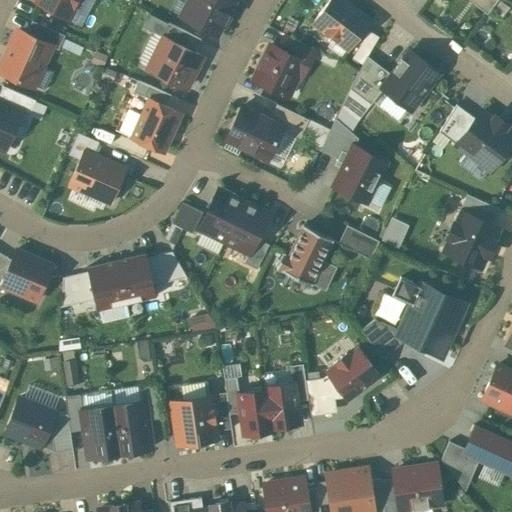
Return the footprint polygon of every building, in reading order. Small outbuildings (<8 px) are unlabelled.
[(35,0),(35,1),(67,18),(74,6),(78,4),(80,0),(35,0)] [(233,0),(186,0),(179,15),(216,34),(233,0)] [(342,0),(327,0),(311,21),(347,49),(369,20),(342,0)] [(477,0),(475,3),(474,4),(486,13),(496,0),(477,0)] [(31,20),(25,32),(51,44),(50,45),(57,49),(64,34),(31,20)] [(160,35),(163,36),(194,51),(200,39),(167,22),(160,35)] [(25,32),(17,29),(0,65),(0,70),(32,85),(50,45),(51,44),(25,32)] [(377,36),(367,30),(351,57),(361,62),(377,36)] [(283,33),(276,47),(307,62),(310,56),(314,48),(284,33),(283,34),(283,33)] [(194,51),(163,36),(147,68),(184,87),(201,55),(194,51)] [(269,44),(252,78),(283,93),(292,75),(299,79),(307,62),(276,47),(269,44)] [(333,58),(314,48),(310,56),(330,65),(333,58)] [(437,71),(409,49),(402,58),(401,56),(391,69),(393,70),(391,73),(381,86),(382,87),(409,108),(437,71)] [(381,86),(391,73),(367,55),(362,63),(358,69),(349,87),(370,103),(382,87),(381,86)] [(148,98),(165,105),(170,95),(137,80),(132,91),(148,98)] [(1,85),(0,87),(0,100),(21,110),(20,111),(28,114),(34,99),(1,85)] [(165,105),(148,98),(131,137),(162,151),(179,112),(165,105)] [(0,100),(0,147),(4,149),(20,111),(21,110),(0,100)] [(438,130),(455,143),(474,118),(455,103),(438,130)] [(269,118),(241,104),(226,139),(268,158),(282,129),(284,125),(269,118)] [(284,125),(282,129),(300,137),(309,119),(277,104),(269,118),(284,125)] [(492,118),(480,109),(474,118),(455,143),(489,169),(511,138),(511,132),(503,126),(492,118)] [(494,115),(492,118),(503,126),(505,124),(494,115)] [(352,145),(353,145),(357,137),(334,117),(318,150),(336,158),(335,159),(343,163),(352,145)] [(353,145),(352,145),(343,163),(332,185),(365,200),(384,160),(353,145)] [(83,150),(69,183),(111,202),(125,168),(83,150)] [(202,229),(224,240),(243,200),(218,188),(199,228),(202,229)] [(461,210),(491,224),(499,208),(466,192),(458,211),(460,212),(461,210)] [(269,212),(243,200),(224,240),(249,252),(256,237),(269,212)] [(172,223),(182,227),(192,206),(182,201),(172,223)] [(202,211),(192,206),(182,227),(192,232),(202,211)] [(491,224),(461,210),(460,212),(455,223),(453,222),(446,236),(449,237),(443,249),(480,266),(485,253),(488,254),(494,241),(491,240),(497,227),(491,224)] [(390,213),(380,237),(397,245),(408,221),(390,213)] [(346,224),(338,242),(370,257),(378,239),(346,224)] [(322,260),(332,238),(303,225),(288,255),(283,252),(276,266),(311,283),(311,282),(322,260)] [(224,240),(202,229),(195,244),(217,254),(224,240)] [(269,244),(256,237),(249,252),(244,262),(257,268),(269,244)] [(389,260),(394,249),(382,243),(377,255),(389,260)] [(12,259),(1,284),(37,300),(51,264),(16,249),(12,259)] [(172,251),(146,257),(153,284),(186,276),(172,251)] [(0,252),(0,286),(1,284),(12,259),(0,252)] [(116,259),(126,302),(156,295),(153,284),(146,257),(145,252),(116,259)] [(126,302),(116,259),(86,266),(87,271),(94,299),(97,309),(126,302)] [(322,260),(311,282),(325,288),(335,267),(322,260)] [(94,299),(87,271),(62,277),(61,307),(94,299)] [(463,304),(420,285),(400,330),(399,331),(408,335),(442,350),(463,304)] [(192,328),(212,325),(210,310),(190,313),(192,328)] [(399,331),(400,330),(376,319),(361,329),(381,358),(406,340),(408,335),(399,331)] [(335,361),(324,369),(327,372),(330,376),(333,398),(334,398),(344,396),(347,399),(378,374),(357,345),(346,353),(345,352),(334,360),(335,361)] [(66,382),(78,380),(74,355),(62,357),(66,382)] [(289,364),(291,381),(292,380),(295,399),(307,398),(304,379),(301,362),(289,364)] [(511,370),(510,370),(496,363),(480,397),(511,411),(511,370)] [(330,376),(327,372),(322,376),(304,379),(307,398),(309,415),(336,411),(334,398),(333,398),(330,376)] [(238,393),(239,392),(236,375),(224,377),(226,391),(229,413),(241,411),(238,393)] [(180,384),(182,399),(209,395),(209,393),(207,380),(180,384)] [(291,381),(264,385),(265,388),(270,426),(299,422),(295,399),(292,380),(291,381)] [(144,400),(147,419),(161,417),(155,382),(140,384),(143,400),(144,400)] [(271,428),(270,426),(265,388),(239,392),(238,393),(241,411),(244,432),(271,428)] [(211,395),(216,430),(231,427),(229,413),(226,391),(209,393),(209,395),(211,395)] [(81,409),(82,409),(80,393),(64,395),(67,413),(70,431),(84,429),(81,409)] [(182,399),(171,401),(177,443),(217,437),(216,430),(211,395),(209,395),(182,399)] [(54,411),(18,397),(5,431),(41,445),(47,429),(53,415),(54,411)] [(112,405),(119,452),(151,447),(147,419),(144,400),(143,400),(112,405)] [(119,452),(112,405),(82,409),(81,409),(84,429),(88,456),(119,452)] [(67,413),(53,415),(47,429),(50,431),(53,451),(72,448),(70,431),(67,413)] [(511,440),(474,424),(464,447),(461,452),(478,460),(484,463),(504,472),(511,475),(511,440)] [(452,471),(461,452),(464,447),(449,440),(441,458),(452,472),(452,471)] [(465,490),(478,460),(461,452),(452,471),(465,490)] [(497,486),(504,472),(484,463),(477,477),(497,486)] [(399,509),(400,509),(413,507),(413,509),(427,507),(427,505),(441,503),(437,470),(424,472),(423,465),(393,470),(394,477),(399,509)] [(366,467),(327,473),(332,511),(373,511),(368,479),(366,467)] [(303,477),(264,483),(268,511),(308,511),(305,489),(303,477)] [(394,477),(381,479),(385,511),(392,511),(400,511),(400,509),(399,509),(394,477)] [(381,478),(368,479),(373,511),(385,511),(381,479),(381,478)] [(308,511),(321,511),(317,487),(305,489),(308,511)] [(170,511),(191,511),(191,510),(203,508),(201,496),(169,501),(170,511)] [(203,508),(191,510),(191,511),(244,511),(243,502),(230,504),(229,500),(209,503),(210,507),(203,508)] [(110,506),(97,508),(98,511),(138,511),(138,509),(137,502),(124,504),(124,503),(110,505),(110,506)]
